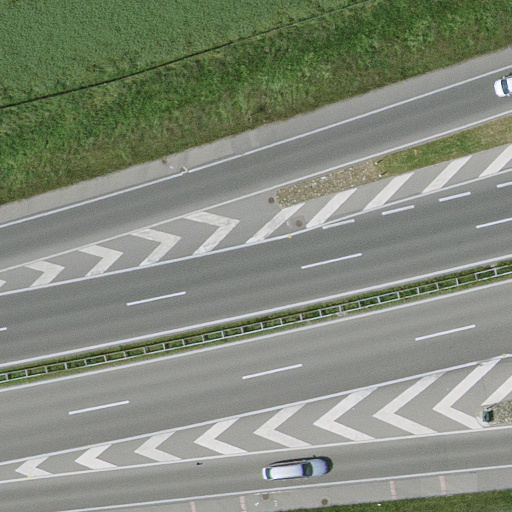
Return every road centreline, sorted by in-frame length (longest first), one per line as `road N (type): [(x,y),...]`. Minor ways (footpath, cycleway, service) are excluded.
road 1 (motorway): [(511,85),(0,246)]
road 2 (motorway): [(511,218),(0,328)]
road 3 (motorway): [(0,425),(511,316)]
road 4 (motorway): [(0,488),(511,447)]
